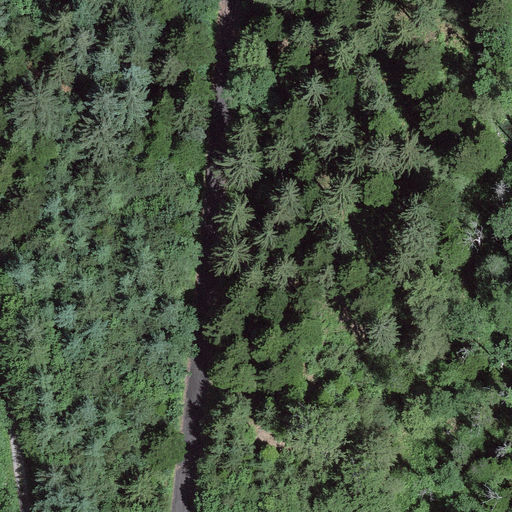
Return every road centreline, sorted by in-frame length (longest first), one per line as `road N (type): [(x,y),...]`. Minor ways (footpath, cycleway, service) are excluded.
road 1 (unclassified): [(179,511),(228,0)]
road 2 (track): [(27,511),(0,317)]
